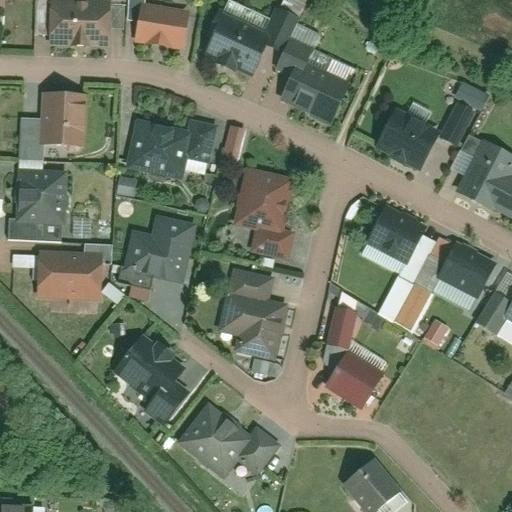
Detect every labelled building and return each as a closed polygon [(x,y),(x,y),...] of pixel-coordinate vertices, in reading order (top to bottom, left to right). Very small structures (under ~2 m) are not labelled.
[(145,0),(128,0),(126,22),(133,22),(131,46),(181,51),(184,14),(144,11),(145,0)] [(281,0),(278,9),(296,17),(303,0),(281,0)] [(120,38),(121,5),(47,4),(47,49),(105,50),(105,38),(120,38)] [(224,17),(204,59),(248,80),(268,37),(224,17)] [(289,40),(272,74),(289,83),(279,103),(326,127),(345,90),(304,69),(313,52),(289,40)] [(458,81),(450,97),(473,108),(481,92),(458,81)] [(42,164),(42,148),(78,147),(77,100),(39,100),(40,122),(19,121),(18,164),(42,164)] [(458,105),(440,142),(452,148),(470,111),(458,105)] [(392,117),(373,154),(411,173),(430,137),(392,117)] [(181,165),(204,169),(211,123),(188,120),(181,165)] [(131,126),(125,172),(176,178),(182,133),(131,126)] [(220,160),(237,163),(242,136),(226,133),(220,160)] [(452,170),(465,176),(455,196),(511,224),(511,180),(507,178),(511,168),(511,160),(468,139),(452,170)] [(238,172),(231,230),(275,236),(283,178),(238,172)] [(17,176),(18,226),(62,225),(61,175),(17,176)] [(69,238),(88,237),(87,217),(68,218),(69,238)] [(382,217),(364,251),(400,270),(418,236),(382,217)] [(151,236),(138,233),(124,287),(183,321),(190,280),(182,276),(192,227),(154,221),(151,236)] [(36,255),(36,303),(96,303),(96,255),(36,255)] [(459,256),(440,291),(476,311),(495,276),(459,256)] [(273,280),(232,275),(229,296),(270,302),(273,280)] [(104,283),(97,293),(113,303),(119,293),(104,283)] [(511,299),(494,328),(511,339),(511,299)] [(219,337),(236,339),(234,354),(269,359),(271,344),(274,345),(279,309),(224,301),(219,337)] [(325,315),(324,350),(343,351),(345,316),(325,315)] [(429,321),(422,339),(438,346),(445,327),(429,321)] [(133,344),(104,384),(153,419),(182,379),(133,344)] [(344,357),(322,389),(358,412),(379,380),(344,357)] [(213,407),(177,453),(235,499),(272,453),(213,407)] [(374,463),(346,486),(367,511),(378,511),(400,494),(374,463)]
